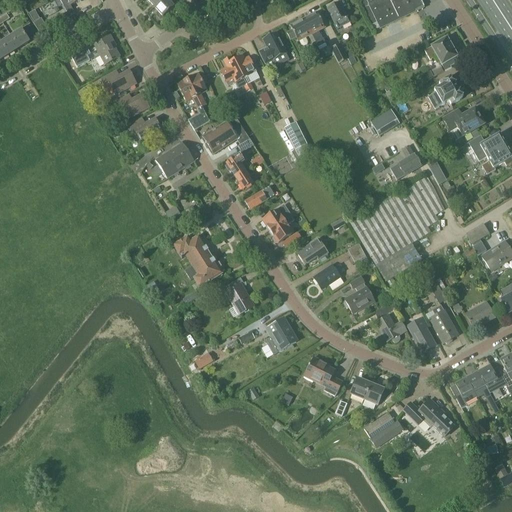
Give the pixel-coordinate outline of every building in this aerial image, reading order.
[(60,0),(67,13),(72,10),(70,6),(82,0),(60,0)] [(174,7),(170,3),(173,1),(175,2),(177,0),(162,0),(154,8),(163,18),(174,7)] [(359,0),(372,26),(377,24),(379,29),(416,11),(414,7),(421,4),(419,0),(359,0)] [(338,30),(350,23),(339,3),(327,10),(338,30)] [(317,13),(304,20),(315,43),(319,51),(327,47),(323,39),(322,39),(318,32),(325,28),(317,13)] [(10,19),(7,15),(7,14),(0,18),(0,19),(3,24),(6,22),(10,19)] [(66,20),(63,14),(55,18),(58,24),(66,20)] [(37,21),(33,24),(40,34),(48,29),(41,19),(37,21)] [(292,31),(287,34),(290,41),(296,39),(298,42),(299,42),(301,45),(302,46),(304,47),(307,46),(308,43),(307,41),(306,38),(308,37),(312,44),(315,43),(304,20),(290,27),(292,31)] [(29,26),(11,37),(19,49),(29,43),(27,40),(35,35),(29,26)] [(267,49),(259,53),(265,65),(269,72),(290,61),(286,54),(276,35),(263,41),(267,49)] [(19,49),(11,37),(1,43),(9,56),(19,49)] [(105,66),(120,58),(112,43),(113,43),(110,37),(94,45),(94,46),(105,66)] [(91,55),(88,50),(94,46),(94,45),(91,39),(81,45),(84,51),(84,50),(87,56),(91,55)] [(431,48),(424,52),(430,61),(434,59),(436,62),(438,61),(442,66),(445,72),(452,68),(451,67),(460,62),(457,58),(458,58),(447,39),(431,48)] [(0,61),(9,56),(1,43),(0,43),(0,61)] [(339,65),(348,60),(346,56),(340,45),(331,49),(339,65)] [(84,51),(77,54),(71,57),(77,68),(83,65),(90,61),(84,51)] [(351,53),(346,56),(348,60),(351,66),(356,63),(351,53)] [(242,56),(234,60),(244,80),(257,73),(249,58),(244,60),(242,56)] [(227,69),(220,72),(226,84),(228,88),(235,84),(238,90),(243,88),(243,87),(247,86),(244,80),(234,60),(232,61),(230,58),(224,61),(227,69)] [(429,71),(416,78),(420,85),(433,77),(429,71)] [(116,72),(101,81),(104,86),(103,87),(110,99),(115,96),(136,85),(129,72),(119,78),(116,72)] [(199,74),(188,80),(202,108),(206,106),(201,95),(207,92),(199,74)] [(435,94),(428,98),(435,110),(449,102),(451,105),(462,98),(461,97),(463,96),(460,91),(458,92),(454,85),(456,84),(453,78),(451,79),(450,78),(439,85),(441,87),(434,91),(435,94)] [(188,80),(177,85),(186,102),(192,99),(199,113),(200,115),(188,121),(194,132),(209,123),(204,113),(202,108),(188,80)] [(247,86),(243,87),(243,88),(246,94),(247,93),(250,99),(256,96),(253,90),(250,92),(247,86)] [(420,88),(407,94),(410,99),(423,94),(420,88)] [(393,91),(386,95),(390,103),(397,98),(393,91)] [(267,93),(259,95),(261,105),(269,103),(267,93)] [(128,120),(149,108),(142,96),(132,101),(129,96),(116,103),(119,109),(121,107),(128,120)] [(462,138),(484,126),(475,109),(461,117),(458,111),(442,120),(450,132),(457,129),(462,138)] [(391,111),(370,123),(379,138),(400,125),(391,111)] [(88,114),(67,124),(72,135),(93,124),(88,114)] [(236,141),(240,146),(247,142),(250,141),(235,118),(226,124),(226,123),(203,138),(213,155),(236,141)] [(141,144),(162,133),(155,120),(145,125),(142,120),(129,127),(132,133),(135,131),(141,144)] [(296,124),(284,129),(300,162),(312,156),(296,124)] [(370,124),(367,126),(373,136),(376,134),(370,124)] [(120,132),(114,135),(117,141),(123,138),(120,132)] [(480,137),(468,144),(479,163),(487,158),(506,147),(499,136),(485,144),(480,137)] [(247,142),(240,146),(237,147),(241,154),(251,148),(247,142)] [(175,156),(171,159),(179,173),(194,163),(182,144),(172,151),(175,156)] [(398,165),(390,170),(397,181),(404,177),(421,167),(415,156),(414,156),(409,147),(402,151),(407,160),(398,165)] [(489,163),(482,167),(487,176),(495,171),(494,169),(504,163),(506,167),(511,163),(511,160),(511,159),(511,158),(506,147),(487,158),(489,163)] [(175,156),(172,151),(155,162),(167,180),(179,173),(171,159),(175,156)] [(226,164),(235,177),(245,171),(241,165),(244,163),(239,155),(226,164)] [(256,159),(258,162),(261,166),(265,163),(260,156),(256,159)] [(437,163),(429,167),(432,173),(440,169),(437,163)] [(373,174),(382,169),(380,165),(370,169),(373,174)] [(245,171),(235,177),(243,191),(254,184),(258,182),(253,175),(249,178),(245,171)] [(385,284),(385,283),(391,292),(398,288),(392,279),(421,262),(412,245),(430,233),(428,228),(438,222),(435,217),(444,211),(433,189),(427,179),(358,214),(347,221),(376,267),(375,267),(385,284)] [(448,183),(443,186),(447,193),(452,190),(448,183)] [(159,188),(153,191),(156,196),(161,192),(159,188)] [(267,201),(273,197),(268,189),(262,193),(245,202),(250,211),(267,201)] [(277,211),(262,220),(270,232),(285,223),(292,218),(284,206),(277,211)] [(285,223),(270,232),(274,238),(273,240),(275,244),(278,244),(293,235),(287,226),(294,222),(292,218),(285,223)] [(341,220),(331,226),(334,232),(345,226),(341,220)] [(468,234),(466,236),(472,246),(489,235),(483,225),(468,234)] [(172,242),(185,234),(182,229),(169,237),(172,242)] [(222,275),(211,256),(198,237),(190,242),(187,238),(174,247),(179,256),(184,253),(192,267),(184,272),(191,282),(194,280),(200,289),(222,275)] [(295,244),(291,238),(283,243),(287,249),(295,244)] [(318,261),(328,255),(318,240),(297,255),(305,266),(316,258),(318,261)] [(491,273),(511,259),(511,254),(504,243),(481,258),(491,273)] [(482,244),(473,249),(477,257),(486,251),(482,244)] [(359,245),(348,251),(354,263),(359,261),(361,266),(363,265),(364,267),(369,264),(359,245)] [(473,250),(460,256),(465,265),(477,258),(473,250)] [(332,267),(314,279),(321,291),(328,286),(332,292),(344,284),(340,278),(339,276),(345,272),(340,265),(334,269),(332,267)] [(364,285),(365,285),(361,278),(349,284),(353,291),(356,290),(364,285)] [(239,316),(254,307),(241,286),(244,284),(241,279),(228,286),(231,291),(226,294),(239,316)] [(440,279),(436,282),(441,291),(445,288),(440,279)] [(439,305),(446,301),(441,291),(436,282),(428,286),(439,305)] [(511,283),(511,284),(511,286),(511,293),(500,300),(508,314),(511,312),(511,283)] [(344,303),(343,305),(346,309),(348,310),(349,309),(352,315),(375,303),(367,288),(366,289),(364,285),(356,290),(358,294),(344,301),(345,303),(344,303)] [(213,290),(196,300),(199,304),(216,294),(213,290)] [(418,291),(411,294),(413,299),(420,296),(418,291)] [(161,296),(158,292),(153,295),(156,300),(161,296)] [(195,293),(190,296),(193,301),(198,298),(195,293)] [(480,323),(494,316),(487,304),(465,316),(473,330),(481,325),(480,323)] [(378,320),(395,310),(392,305),(375,314),(378,320)] [(457,315),(462,312),(458,305),(452,308),(457,315)] [(433,312),(426,316),(428,321),(430,320),(444,344),(445,344),(447,345),(452,342),(451,340),(458,336),(444,312),(441,306),(433,311),(433,312)] [(388,316),(376,324),(387,343),(391,341),(392,342),(394,344),(397,344),(399,343),(400,341),(400,338),(399,336),(407,331),(401,322),(394,326),(388,316)] [(270,339),(266,342),(274,355),(281,351),(298,342),(284,319),(268,329),(270,333),(268,334),(270,339)] [(422,353),(435,346),(425,329),(427,328),(422,319),(408,327),(422,353)] [(251,333),(239,339),(242,346),(254,340),(251,333)] [(208,355),(202,359),(206,366),(212,362),(208,355)] [(504,369),(499,372),(506,385),(508,388),(511,395),(511,386),(511,385),(511,382),(511,381),(511,380),(511,357),(511,355),(500,361),(504,369)] [(335,371),(322,365),(323,363),(314,358),(310,366),(309,366),(308,367),(309,368),(304,377),(304,379),(313,383),(314,382),(326,388),(324,392),(335,397),(342,383),(332,378),(335,371)] [(500,388),(506,385),(499,372),(493,375),(489,367),(478,373),(486,386),(497,381),(500,388)] [(478,373),(467,379),(474,393),(477,398),(483,395),(485,400),(491,397),(486,386),(478,373)] [(477,398),(474,393),(467,379),(455,386),(459,393),(454,396),(461,410),(467,407),(466,404),(477,398)] [(351,396),(364,401),(371,385),(358,380),(351,396)] [(384,391),(371,385),(364,401),(377,407),(384,391)] [(248,393),(253,401),(259,398),(254,389),(248,393)] [(392,394),(383,402),(385,405),(388,408),(399,401),(392,394)] [(444,438),(454,427),(442,416),(444,414),(430,400),(419,412),(411,404),(403,412),(416,424),(421,419),(430,428),(432,427),(444,438)] [(342,418),(347,405),(340,402),(335,415),(342,418)] [(397,422),(369,440),(376,449),(403,431),(397,422)] [(462,432),(455,436),(459,443),(466,439),(462,432)] [(497,436),(491,439),(495,447),(501,444),(497,436)] [(487,456),(496,454),(495,447),(486,449),(487,456)] [(499,466),(494,469),(504,487),(511,483),(504,470),(502,471),(499,466)] [(495,476),(490,467),(485,469),(490,479),(495,476)]
